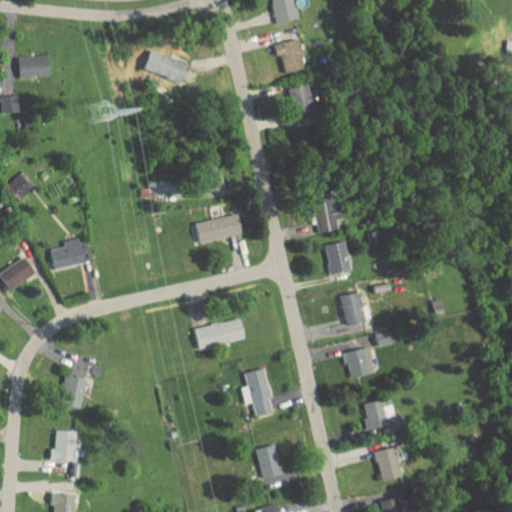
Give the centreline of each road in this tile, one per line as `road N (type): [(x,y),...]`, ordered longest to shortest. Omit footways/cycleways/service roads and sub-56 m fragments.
road 1 (residential): [(337,511),(220,0)]
road 2 (residential): [(6,511),(18,376),(46,333),(101,308),(280,267)]
road 3 (residential): [(0,3),(105,13),(191,0)]
